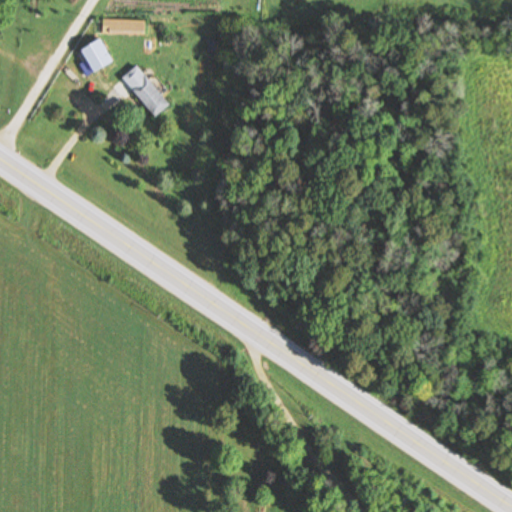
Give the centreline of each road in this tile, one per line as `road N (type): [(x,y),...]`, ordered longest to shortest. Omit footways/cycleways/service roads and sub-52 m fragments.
road 1 (primary): [(511,501),(0,157)]
road 2 (residential): [(247,323),(276,404),(364,511)]
